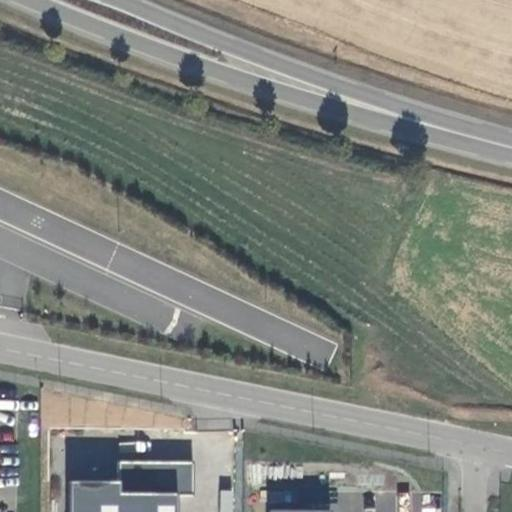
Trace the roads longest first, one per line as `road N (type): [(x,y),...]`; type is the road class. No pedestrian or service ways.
road 1 (tertiary): [(477,446),(1,348)]
road 2 (primary): [(32,0),(232,76),(449,129)]
road 3 (primary): [(449,129),(118,0)]
road 4 (unclassified): [(326,357),(38,224)]
road 5 (unclassified): [(182,328),(22,252)]
